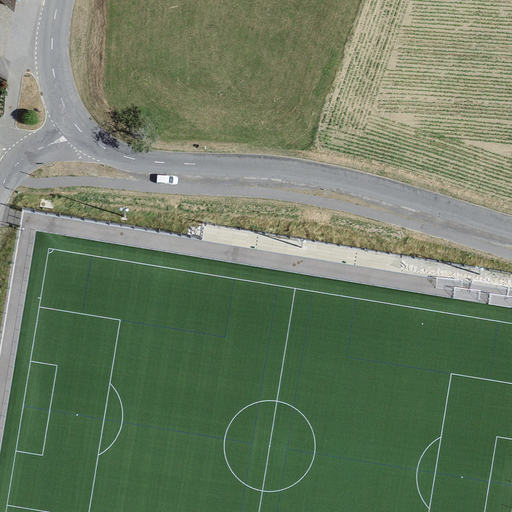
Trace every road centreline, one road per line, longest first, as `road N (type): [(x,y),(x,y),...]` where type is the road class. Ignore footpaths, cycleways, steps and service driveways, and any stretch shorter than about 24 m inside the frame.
road 1 (unclassified): [(77,128),(134,159),(343,179),(511,225)]
road 2 (residential): [(64,0),(52,49),(55,97),(77,128)]
